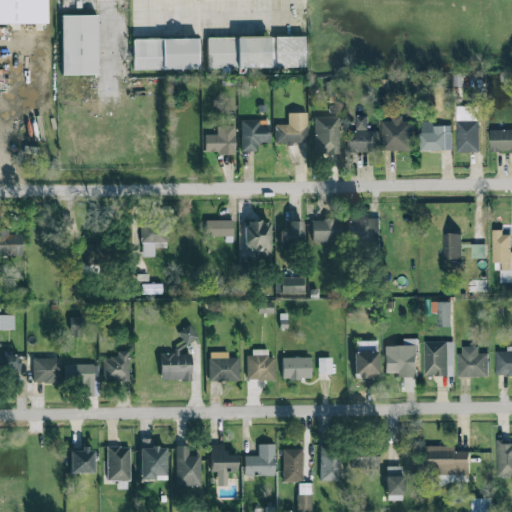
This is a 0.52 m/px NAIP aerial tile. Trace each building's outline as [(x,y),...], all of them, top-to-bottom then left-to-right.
[(0,23),(0,0),(46,0),(46,24),(0,23)] [(61,75),(61,16),(96,15),(97,74),(61,75)] [(207,67),(207,38),(268,37),(268,67),(207,67)] [(132,69),(132,39),(196,38),(197,68),(132,69)] [(271,38),(305,38),(305,67),(271,67),(271,38)] [(457,153),(478,153),(478,106),(456,107),(457,153)] [(307,143),(306,112),(287,113),(288,125),(275,125),(275,144),(307,143)] [(413,152),(413,122),(402,121),(402,115),(392,115),(392,121),(382,121),(381,151),(413,152)] [(377,153),(378,131),(367,131),(367,117),(356,116),(355,133),(350,132),(349,152),(377,153)] [(314,117),(314,154),(339,154),(339,117),(314,117)] [(269,120),(241,120),(241,152),(256,151),(256,143),(269,143),(269,120)] [(235,126),(216,126),(216,135),(204,134),(204,153),(234,153),(235,126)] [(452,151),(452,133),(444,133),(443,126),(420,127),(421,152),(452,151)] [(511,129),(489,130),(490,153),(511,152),(511,129)] [(378,217),(348,217),(348,243),(378,243),(378,217)] [(311,220),(312,241),(341,240),(340,219),(311,220)] [(232,220),(205,220),(204,236),(232,236),(232,220)] [(154,256),(154,248),(166,248),(166,221),(140,222),(141,257),(154,256)] [(245,253),(270,252),(269,221),(244,221),(245,253)] [(303,221),(289,221),(289,229),(279,229),(280,246),(303,246),(303,221)] [(0,255),(21,255),(21,234),(8,234),(8,228),(0,228),(0,255)] [(511,269),(511,252),(510,232),(492,232),(493,263),(502,263),(502,270),(511,269)] [(461,260),(461,234),(443,234),(443,259),(461,260)] [(84,244),(84,265),(112,264),(111,243),(84,244)] [(485,258),(485,245),(471,245),(472,258),(485,258)] [(511,270),(501,270),(501,283),(511,283),(511,270)] [(303,277),(276,277),(276,293),(303,294),(303,277)] [(14,315),(0,315),(0,329),(14,329),(14,315)] [(82,317),(68,317),(68,336),(81,336),(82,317)] [(177,332),(185,345),(197,338),(189,324),(177,332)] [(384,346),(385,372),(398,372),(398,378),(417,378),(417,339),(403,340),(403,346),(384,346)] [(453,377),(454,342),(425,342),(424,376),(453,377)] [(478,347),(458,347),(459,378),(488,377),(488,354),(479,354),(478,347)] [(274,357),(267,357),(267,350),(248,349),(247,380),(274,380),(274,357)] [(0,372),(20,373),(20,355),(9,355),(9,352),(0,351),(0,372)] [(128,381),(127,351),(116,351),(116,357),(103,358),(103,381),(128,381)] [(353,352),(354,377),(377,376),(376,351),(353,352)] [(238,358),(227,358),(227,352),(208,352),(208,381),(239,380),(238,358)] [(159,380),(191,380),(192,354),(176,354),(176,353),(160,353),(159,380)] [(281,358),(282,379),(310,379),(310,357),(281,358)] [(60,382),(60,358),(32,358),(33,383),(60,382)] [(331,373),(331,358),(318,358),(318,373),(331,373)] [(141,480),(166,479),(165,446),(152,447),(152,439),(139,439),(141,480)] [(511,479),(511,444),(511,440),(497,440),(496,480),(511,479)] [(237,471),(236,455),(225,455),(225,444),(210,444),(210,472),(216,472),(217,486),(227,486),(227,472),(237,471)] [(274,475),(274,444),(258,444),(258,456),(244,456),(244,476),(274,475)] [(106,481),(130,481),(129,446),(106,447),(106,481)] [(175,446),(176,486),(201,485),(200,455),(188,456),(188,446),(175,446)] [(319,480),(339,481),(339,446),(320,446),(319,480)] [(469,475),(469,452),(455,452),(455,447),(429,446),(428,477),(443,478),(443,482),(456,482),(456,474),(469,475)] [(69,449),(69,473),(93,473),(93,448),(69,449)] [(302,448),(282,449),(283,482),(303,481),(302,448)] [(352,467),(378,468),(379,449),(352,448),(352,467)] [(386,500),(403,500),(402,466),(386,467),(386,500)] [(310,483),(297,483),(297,511),(311,510),(310,483)] [(471,511),(491,511),(491,499),(471,499),(471,511)]
